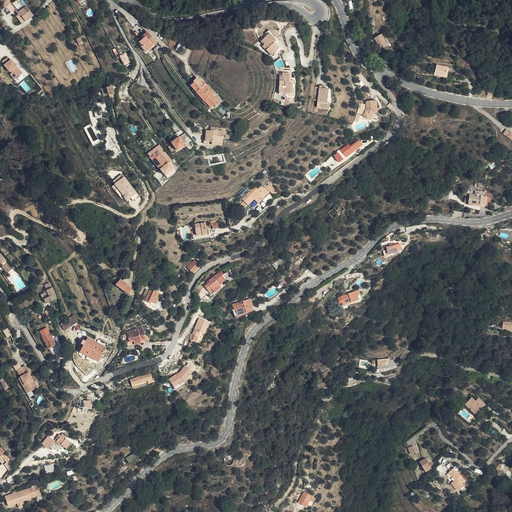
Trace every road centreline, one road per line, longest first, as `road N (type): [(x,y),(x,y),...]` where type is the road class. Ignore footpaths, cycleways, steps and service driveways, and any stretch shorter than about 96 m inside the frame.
road 1 (residential): [(379,71),(397,108),(393,131),(281,213),(257,245),(203,270),(157,360),(63,390),(0,287)]
road 2 (secondary): [(104,511),(164,454),(225,435),(248,337),(321,277),(396,224),(511,213)]
road 3 (track): [(270,511),(292,485),(297,452),(321,404),(344,384),(390,380),(424,355),(511,381)]
road 4 (tertiary): [(307,0),(320,8),(313,18),(283,5),(179,22),(157,19),(129,0)]
road 5 (tertiary): [(511,103),(428,92),(379,71)]
